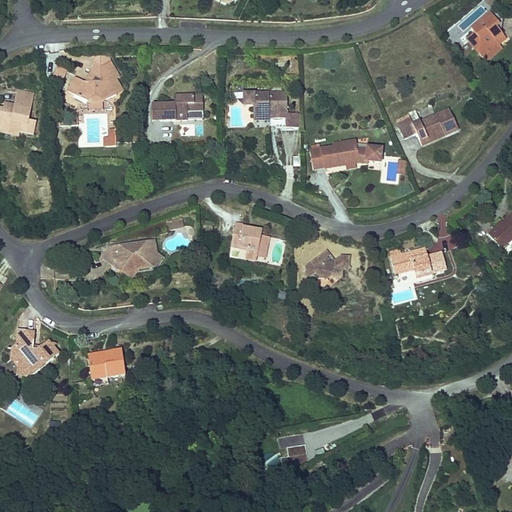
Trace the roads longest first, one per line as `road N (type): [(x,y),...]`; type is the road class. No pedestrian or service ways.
road 1 (residential): [(511,132),(468,184),(406,223),(350,229),(237,188),(202,188),(16,258)]
road 2 (residential): [(511,359),(421,395),(377,392),(293,363),(206,317),(66,320),(34,296),(16,258)]
road 3 (residential): [(28,38),(313,36),(361,29),(413,3)]
